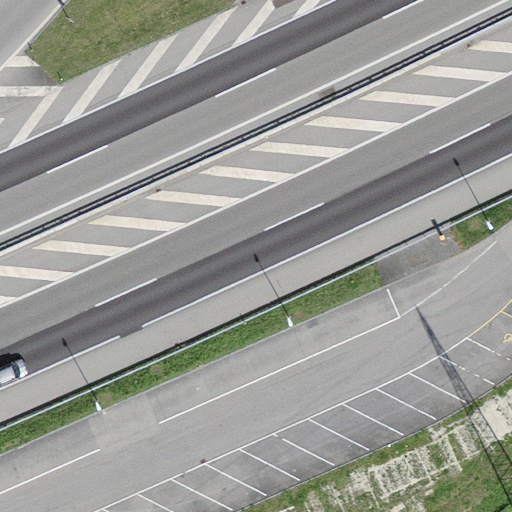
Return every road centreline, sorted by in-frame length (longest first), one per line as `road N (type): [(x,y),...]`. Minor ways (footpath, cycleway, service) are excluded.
road 1 (motorway): [(0,346),(511,112)]
road 2 (motorway): [(419,0),(0,192)]
